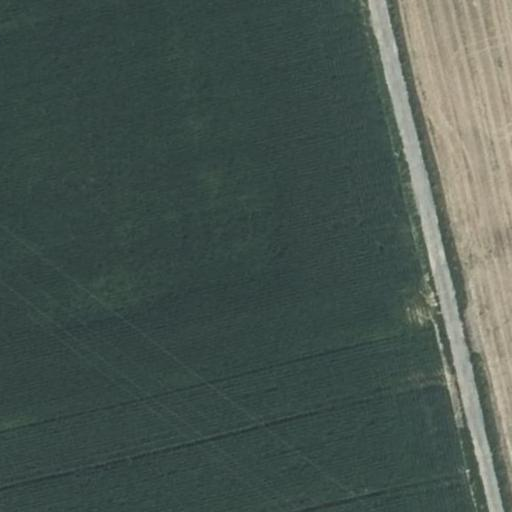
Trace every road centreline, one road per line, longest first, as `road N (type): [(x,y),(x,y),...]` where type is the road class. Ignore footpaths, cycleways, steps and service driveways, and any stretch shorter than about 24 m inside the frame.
road 1 (track): [(371,0),(431,267)]
road 2 (track): [(489,511),(431,267)]
